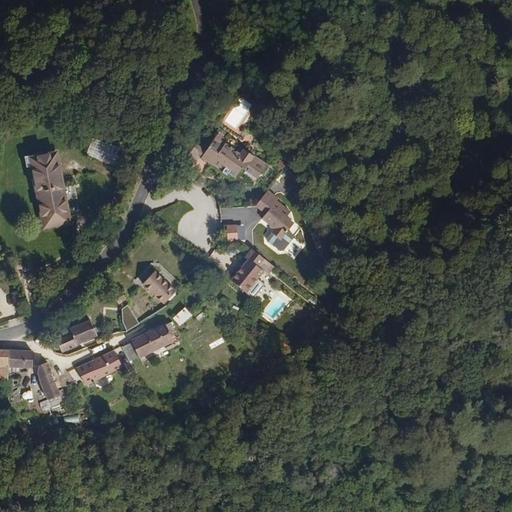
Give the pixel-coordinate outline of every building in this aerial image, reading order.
[(124,148),(89,134),(81,150),(114,168),(124,148)] [(263,172),(252,161),(250,163),(241,155),(237,159),(218,143),(222,139),(218,135),(201,154),(198,158),(207,166),(209,165),(215,171),(213,172),(230,186),(239,177),(250,187),(263,172)] [(190,152),(186,148),(176,159),(185,167),(195,157),(190,152)] [(201,154),(195,149),(190,152),(195,157),(197,159),(198,158),(201,154)] [(53,154),(26,161),(44,231),(70,224),(53,154)] [(270,191),(257,206),(267,216),(265,218),(277,229),(273,232),(281,241),(296,224),(290,218),(292,216),(279,204),(280,202),(270,191)] [(257,294),(275,273),(271,269),(276,263),(262,251),(255,257),(257,261),(241,280),(257,294)] [(173,307),(152,285),(140,295),(162,317),(173,307)] [(117,318),(125,312),(118,303),(111,310),(117,318)] [(186,306),(173,317),(181,326),(193,315),(186,306)] [(99,342),(92,325),(69,336),(70,339),(56,347),(63,358),(99,342)] [(173,347),(165,329),(130,346),(139,363),(173,347)] [(126,369),(118,351),(77,370),(86,388),(126,369)] [(34,372),(34,356),(6,352),(6,368),(6,383),(19,383),(19,373),(34,372)] [(61,401),(55,382),(49,364),(39,367),(53,404),(61,401)]
